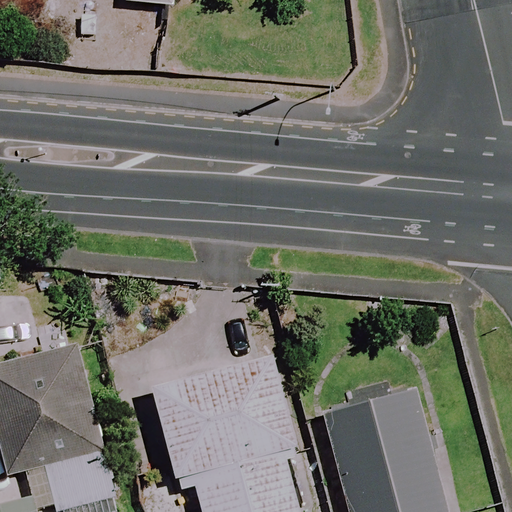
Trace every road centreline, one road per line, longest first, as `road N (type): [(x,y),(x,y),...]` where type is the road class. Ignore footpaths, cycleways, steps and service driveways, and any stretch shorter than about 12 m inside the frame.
road 1 (secondary): [(511,190),(0,150)]
road 2 (residential): [(511,150),(476,0)]
